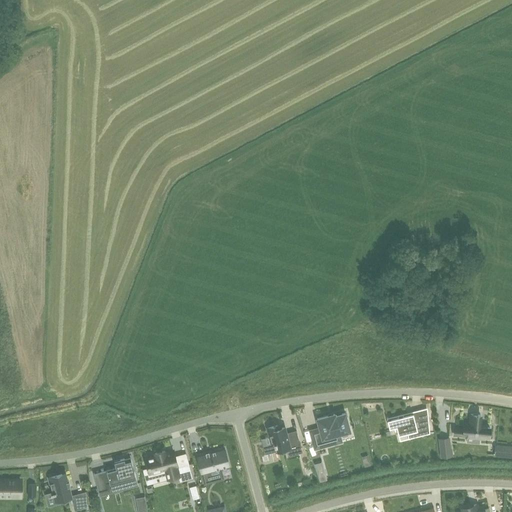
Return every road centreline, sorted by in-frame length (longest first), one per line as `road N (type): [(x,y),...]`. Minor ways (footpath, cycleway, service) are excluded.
road 1 (unclassified): [(511,402),(351,394),(236,415)]
road 2 (unclassified): [(236,415),(102,450),(0,465)]
road 3 (unclassified): [(511,484),(428,485),(308,511)]
road 4 (track): [(511,361),(354,317)]
